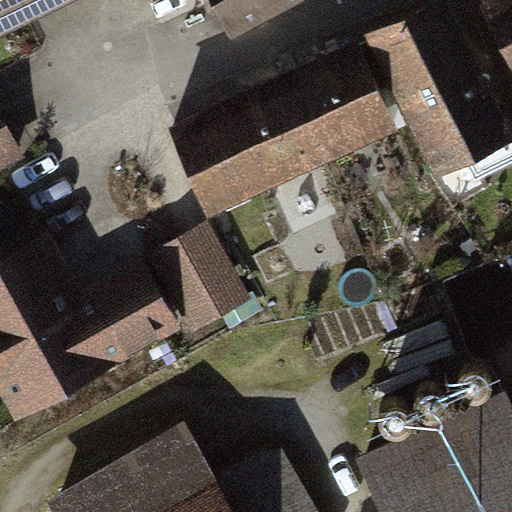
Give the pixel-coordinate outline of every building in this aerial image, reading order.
[(0,0),(0,25),(48,0),(0,0)] [(203,0),(216,31),(289,0),(203,0)] [(441,0),(414,0),(354,29),(423,171),(505,132),(441,0)] [(511,0),(475,0),(464,5),(511,99),(511,0)] [(343,40),(153,121),(192,211),(382,130),(343,40)] [(0,164),(9,160),(0,141),(0,164)] [(214,213),(152,248),(198,329),(260,295),(214,213)] [(43,225),(0,246),(0,420),(177,332),(137,252),(72,284),(43,225)] [(511,511),(511,432),(490,385),(341,452),(371,511),(511,511)] [(172,418),(30,495),(39,511),(311,511),(272,440),(205,477),(172,418)]
